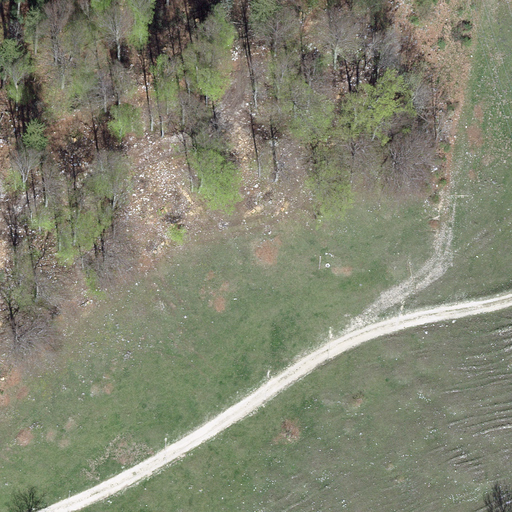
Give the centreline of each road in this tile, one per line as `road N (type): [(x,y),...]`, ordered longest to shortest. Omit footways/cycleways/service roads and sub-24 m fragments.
road 1 (track): [(511,296),(404,318),(351,339),(247,413),(60,511)]
road 2 (track): [(404,318),(452,228),(482,0)]
